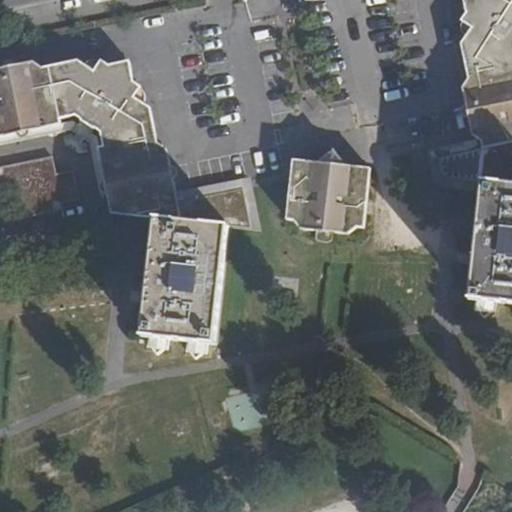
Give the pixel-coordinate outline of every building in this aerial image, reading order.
[(482,193),(481,202),(471,296),(511,299),(511,0),(470,0),(471,1),(462,13),(475,22),(465,35),(474,74),(467,83),(476,127),(487,134),(421,147),(428,188),(482,193)] [(0,151),(63,139),(63,131),(85,127),(93,137),(106,141),(111,158),(105,160),(117,224),(132,226),(163,229),(188,232),(184,214),(182,204),(173,163),(165,157),(158,119),(145,110),(154,95),(141,87),(137,70),(119,74),(106,67),(95,81),(81,73),(43,80),(33,72),(0,78),(0,151)] [(424,197),(481,202),(482,193),(428,188),(421,147),(487,134),(476,127),(411,140),(424,197)] [(349,163),(334,146),(318,160),(294,157),(290,184),(286,216),(294,217),(300,226),(348,230),(354,225),(363,225),(370,165),(349,163)] [(0,164),(0,184),(31,186),(32,166),(0,164)] [(242,194),(182,204),(184,214),(237,204),(248,254),(255,252),(242,194)] [(237,204),(184,214),(188,232),(163,229),(151,347),(220,354),(230,258),(248,254),(237,204)]
